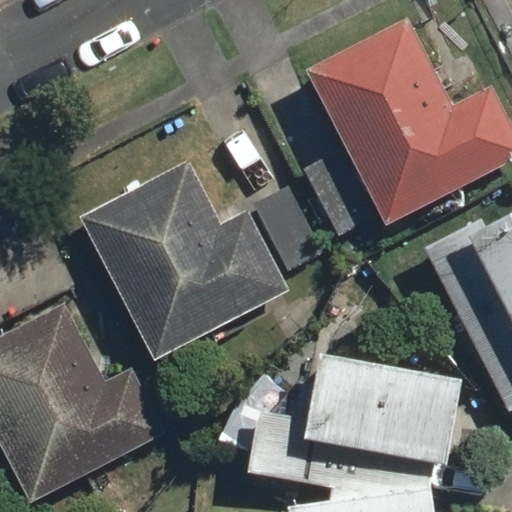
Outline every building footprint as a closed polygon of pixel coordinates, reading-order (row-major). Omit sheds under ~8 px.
[(380,26),(276,77),(355,235),(498,164),(461,92),(423,111),(380,26)] [(197,162),(83,220),(158,366),(298,295),(255,211),(229,225),(197,162)] [(483,206),(424,239),(511,399),(511,209),(491,221),(483,206)] [(68,300),(0,333),(0,445),(28,501),(168,432),(135,366),(107,380),(68,300)] [(453,419),(456,400),(463,370),(323,343),(309,406),(259,403),(251,471),(336,480),(338,491),(293,496),(294,511),(447,511),(447,495),(447,470),(449,444),(453,419)]
